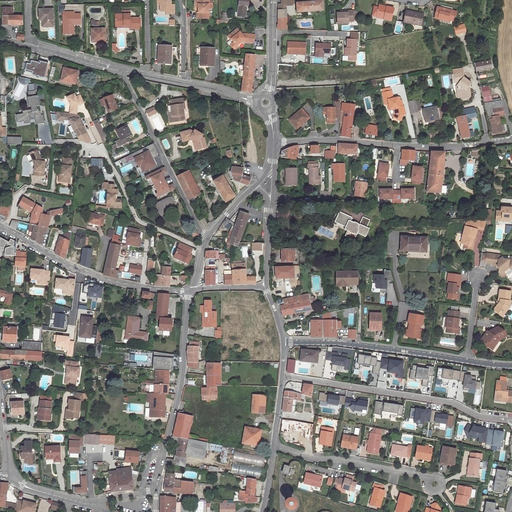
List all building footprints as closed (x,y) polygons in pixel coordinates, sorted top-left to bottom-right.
[(160,5),(160,11),(166,11),(171,11),(171,5),(171,1),(167,1),(167,0),(157,0),(157,2),(160,2),(160,5)] [(208,0),(198,0),(198,7),(198,13),(197,13),(197,19),(209,19),(209,8),(208,0)] [(239,0),(237,16),(245,17),(246,6),(248,6),(248,0),(239,0)] [(322,1),(296,3),(297,12),(304,12),(311,11),(323,11),(322,1)] [(166,14),(174,14),(174,5),(171,5),(171,11),(166,11),(166,14)] [(10,7),(2,7),(2,16),(11,16),(10,7)] [(386,9),(378,7),(378,8),(374,7),(372,16),(376,17),(376,18),(391,21),(393,9),(386,7),(386,9)] [(452,11),(437,7),(434,18),(440,20),(441,18),(449,20),(452,11)] [(42,17),(43,20),(43,27),(53,26),(53,9),(40,9),(40,17),(42,17)] [(286,19),(285,10),(278,11),(278,19),(286,19)] [(115,26),(130,26),(130,28),(130,29),(139,29),(139,27),(139,19),(139,18),(130,19),(130,12),(129,12),(129,11),(124,11),(124,15),(115,15),(115,26)] [(340,13),(337,13),(337,24),(348,24),(348,22),(353,22),(353,21),(355,21),(355,11),(352,11),(343,11),(343,13),(340,13)] [(414,13),(406,11),(404,23),(421,26),(423,16),(414,14),(414,13)] [(63,19),(63,25),(65,25),(65,33),(73,32),(73,25),(80,24),(80,14),(74,15),(73,12),(69,12),(69,19),(63,19)] [(11,16),(2,16),(2,25),(23,25),(22,16),(11,16)] [(286,19),(278,19),(278,25),(277,25),(277,30),(286,30),(286,19)] [(63,34),(73,34),(73,32),(65,33),(65,25),(63,25),(63,33),(63,34)] [(464,25),(460,26),(459,26),(457,27),(459,34),(466,32),(464,25)] [(92,41),(98,41),(99,42),(105,42),(104,28),(91,29),(92,41)] [(254,43),(255,35),(246,34),(246,36),(243,35),(237,29),(228,37),(231,40),(232,39),(234,42),(231,45),(235,49),(238,46),(237,45),(243,40),(245,40),(245,42),(254,43)] [(355,57),(356,40),(351,40),(347,39),(347,49),(347,51),(344,51),(344,56),(348,56),(355,57)] [(305,43),(288,42),(287,54),(301,54),(301,55),(305,55),(305,43)] [(331,44),(315,44),(315,57),(323,57),(324,53),(330,54),(331,44)] [(388,55),(385,44),(374,47),(375,53),(370,54),(373,66),(385,63),(384,56),(388,55)] [(159,47),(158,63),(169,64),(170,53),(171,53),(171,47),(159,47)] [(202,65),(213,66),(214,49),(201,48),(201,55),(202,55),(202,65)] [(251,90),(255,56),(247,55),(245,55),(241,92),(254,93),(255,90),(251,90)] [(32,74),(44,77),(48,63),(40,61),(40,62),(32,60),(31,63),(27,63),(26,69),(33,71),(32,74)] [(492,68),(490,61),(474,64),(475,71),(478,71),(492,68)] [(309,73),(309,65),(279,65),(279,73),(309,73)] [(64,68),(61,81),(76,84),(78,71),(64,68)] [(462,73),(453,74),(454,83),(457,82),(457,84),(459,92),(460,92),(461,97),(463,99),(468,99),(470,96),(468,81),(463,78),(462,73)] [(35,91),(28,92),(29,97),(27,98),(29,106),(31,106),(32,110),(23,111),(23,114),(16,115),(17,123),(24,122),(24,124),(31,123),(30,118),(35,117),(36,124),(44,123),(42,115),(41,115),(40,111),(38,111),(36,106),(39,105),(37,96),(36,96),(35,91)] [(392,91),(383,93),(385,105),(389,105),(389,108),(391,108),(392,110),(395,109),(396,114),(394,117),(398,120),(402,116),(401,114),(405,113),(404,107),(403,107),(400,108),(398,98),(394,99),(392,91)] [(67,98),(71,106),(70,110),(75,111),(76,104),(78,103),(79,105),(84,103),(80,95),(76,97),(74,94),(67,98)] [(106,105),(108,111),(117,108),(112,95),(103,98),(106,105)] [(183,98),(170,100),(171,105),(170,105),(172,122),(184,120),(182,109),(184,108),(183,98)] [(409,102),(412,114),(422,112),(420,100),(409,102)] [(501,107),(502,107),(500,101),(484,103),(489,122),(490,122),(493,134),(501,132),(500,126),(498,116),(493,117),(491,109),(501,107)] [(70,114),(76,115),(77,106),(79,105),(78,103),(76,104),(75,111),(70,110),(70,114)] [(354,105),(342,103),(341,111),(353,112),(354,105)] [(154,106),(146,110),(150,117),(157,113),(154,106)] [(435,107),(423,110),(425,122),(438,119),(435,107)] [(502,115),(501,107),(491,109),(493,117),(498,116),(502,115)] [(340,119),(340,108),(323,108),(323,113),(327,113),(327,119),(327,124),(335,124),(335,119),(340,119)] [(302,109),(289,120),(296,128),(302,123),(303,124),(309,118),(302,109)] [(342,127),(341,137),(349,138),(351,128),(351,126),(353,112),(341,111),(341,127),(342,127)] [(69,120),(73,131),(74,131),(77,137),(85,133),(82,127),(83,127),(80,121),(79,121),(78,119),(79,118),(77,115),(76,115),(70,114),(58,112),(57,116),(59,116),(58,120),(63,121),(63,120),(69,120)] [(456,117),(457,122),(461,139),(470,137),(469,135),(472,134),(471,130),(468,131),(466,121),(469,121),(468,115),(456,117)] [(102,131),(98,122),(94,124),(98,133),(102,131)] [(115,130),(121,140),(127,137),(132,134),(127,124),(115,130)] [(377,126),(366,125),(365,134),(376,135),(377,126)] [(192,138),(195,141),(194,143),(193,144),(195,147),(197,146),(199,150),(206,147),(203,138),(201,137),(202,135),(194,130),(193,132),(190,130),(181,133),(183,142),(190,140),(191,139),(192,138)] [(127,137),(121,140),(116,142),(117,144),(118,146),(123,144),(129,141),(127,137)] [(153,143),(146,146),(132,154),(134,158),(138,167),(140,166),(143,172),(156,166),(153,161),(152,162),(151,159),(152,159),(152,158),(159,155),(153,143)] [(339,143),(339,154),(360,154),(360,144),(339,143)] [(281,157),(289,158),(296,159),(296,156),(297,149),(298,145),(294,146),(282,151),(281,157)] [(325,159),(335,159),(336,151),(325,150),(325,159)] [(414,160),(415,151),(402,150),(401,159),(414,160)] [(34,165),(33,175),(43,176),(44,162),(42,161),(42,159),(40,159),(37,151),(34,152),(32,151),(28,153),(32,161),(34,161),(34,165)] [(61,171),(61,175),(60,175),(59,181),(68,182),(69,176),(70,176),(72,159),(63,158),(62,165),(61,171)] [(429,167),(443,168),(444,159),(430,158),(429,167)] [(378,180),(387,181),(387,177),(390,178),(392,164),(381,162),(378,180)] [(309,168),(309,184),(321,184),(321,178),(318,178),(318,175),(318,167),(316,167),(316,163),(307,164),(307,168),(309,168)] [(334,169),(334,181),(344,181),(344,164),(332,164),(332,169),(334,169)] [(233,180),(247,184),(248,185),(250,178),(242,175),(244,168),(243,168),(243,165),(241,165),(241,168),(235,167),(235,165),(234,165),(233,167),(232,166),(230,172),(233,180)] [(413,184),(423,184),(424,166),(413,166),(413,184)] [(213,181),(225,202),(234,196),(228,185),(231,183),(225,167),(223,168),(225,174),(213,181)] [(429,167),(427,192),(441,193),(443,168),(429,167)] [(288,177),(288,185),(297,185),(296,168),(286,169),(286,177),(288,177)] [(148,181),(152,179),(159,197),(176,190),(173,183),(169,185),(162,169),(146,175),(148,181)] [(198,194),(187,172),(176,177),(187,199),(198,194)] [(107,188),(106,201),(110,201),(110,206),(120,207),(121,199),(116,198),(114,198),(115,194),(116,194),(117,189),(113,189),(113,184),(108,184),(108,182),(103,182),(102,188),(107,188)] [(354,196),(365,197),(367,183),(358,182),(357,188),(355,188),(354,196)] [(397,198),(397,190),(393,190),(393,189),(380,189),(380,198),(397,198)] [(401,190),(397,190),(397,198),(414,198),(414,189),(401,189),(401,190)] [(173,196),(156,204),(161,214),(174,208),(173,206),(177,204),(173,196)] [(37,200),(31,224),(35,225),(38,226),(41,214),(42,214),(42,213),(45,202),(45,201),(37,200)] [(1,207),(0,212),(0,222),(2,223),(8,217),(10,211),(7,210),(1,207)] [(511,208),(501,207),(501,211),(496,211),(496,220),(501,221),(502,219),(510,219),(511,219),(511,218),(511,212),(511,211),(511,208)] [(345,227),(344,230),(347,231),(345,236),(354,240),(357,233),(366,237),(370,229),(367,227),(370,220),(362,217),(359,225),(358,224),(359,224),(354,222),(353,224),(350,223),(351,221),(352,217),(339,211),(334,222),(345,227)] [(240,212),(235,224),(244,227),(248,215),(240,212)] [(89,222),(102,225),(104,216),(91,213),(89,222)] [(41,214),(38,226),(47,228),(51,216),(50,216),(42,214),(41,214)] [(232,232),(231,237),(239,240),(244,227),(235,224),(229,220),(226,218),(222,224),(225,226),(228,222),(235,226),(232,232)] [(204,219),(199,221),(202,228),(207,227),(208,225),(204,219)] [(467,220),(462,238),(460,243),(468,246),(467,249),(471,250),(474,243),(473,242),(472,242),(472,239),(474,239),(476,231),(479,221),(467,220)] [(16,229),(19,223),(12,221),(9,226),(16,229)] [(476,231),(484,233),(486,224),(486,221),(484,221),(479,221),(476,231)] [(42,246),(47,228),(38,226),(35,225),(32,240),(42,246)] [(132,241),(131,246),(140,248),(141,242),(139,242),(139,239),(141,232),(139,230),(132,228),(131,233),(128,232),(127,240),(132,241)] [(68,247),(69,241),(70,241),(72,232),(67,231),(66,235),(65,234),(64,238),(60,237),(55,253),(65,258),(67,247),(68,247)] [(120,241),(122,233),(114,231),(114,233),(112,240),(120,241)] [(75,247),(87,249),(89,238),(85,237),(85,233),(77,232),(75,247)] [(406,249),(426,250),(427,238),(401,236),(400,250),(406,251),(406,249)] [(0,243),(0,244),(6,247),(5,249),(5,255),(16,255),(16,251),(17,242),(12,239),(10,242),(0,237),(0,243)] [(229,244),(226,243),(226,247),(230,248),(230,245),(237,247),(239,240),(231,237),(229,244)] [(114,271),(120,246),(119,246),(120,241),(112,240),(104,275),(113,278),(117,278),(118,272),(114,271)] [(175,259),(190,263),(195,247),(180,243),(175,259)] [(263,251),(263,243),(253,243),(253,251),(263,251)] [(294,249),(281,249),(281,261),(294,261),(294,251),(297,251),(297,248),(294,248),(294,249)] [(211,251),(206,251),(205,251),(205,259),(221,259),(221,255),(217,255),(218,251),(216,251),(216,250),(211,251)] [(26,266),(27,253),(20,252),(16,251),(16,255),(15,265),(26,266)] [(497,266),(499,269),(499,273),(502,277),(506,274),(505,273),(504,271),(507,269),(510,269),(511,269),(511,271),(511,256),(511,257),(511,260),(503,259),(500,255),(486,254),(485,262),(487,263),(492,264),(493,265),(497,266)] [(233,284),(256,283),(256,277),(245,278),(245,263),(232,263),(233,284)] [(130,266),(130,272),(141,274),(142,266),(137,265),(136,267),(130,266)] [(162,275),(170,276),(171,267),(163,266),(162,275)] [(205,285),(215,285),(214,266),(205,266),(205,285)] [(392,277),(390,268),(383,268),(383,273),(372,273),(372,282),(375,281),(375,287),(380,286),(380,290),(385,290),(385,277),(392,277)] [(31,270),(30,279),(30,280),(38,281),(42,281),(42,285),(49,285),(50,272),(31,270)] [(347,284),(357,284),(357,271),(336,271),(336,286),(347,286),(347,284)] [(449,283),(448,291),(447,298),(457,300),(458,293),(458,292),(456,292),(457,288),(459,288),(462,276),(453,274),(452,280),(452,283),(450,283),(449,283)] [(170,276),(162,275),(156,275),(155,285),(169,286),(170,276)] [(74,291),(75,280),(69,279),(69,280),(64,279),(64,280),(62,280),(62,279),(56,278),(55,287),(63,289),(63,290),(67,291),(66,294),(71,294),(71,291),(74,291)] [(96,285),(90,284),(90,285),(88,285),(85,287),(84,287),(83,293),(89,294),(89,296),(102,298),(104,288),(99,287),(100,286),(95,286),(96,285)] [(509,301),(511,292),(499,290),(498,300),(500,300),(499,302),(499,303),(494,310),(499,314),(500,312),(503,315),(507,310),(505,309),(508,306),(509,301)] [(158,304),(167,305),(168,294),(158,294),(158,304)] [(284,306),(302,302),(301,295),(283,300),(284,306)] [(310,300),(310,304),(318,303),(316,295),(309,296),(310,300)] [(275,301),(277,307),(280,307),(283,306),(281,299),(275,301)] [(302,302),(304,311),(311,309),(310,304),(310,300),(302,302)] [(211,326),(215,327),(216,312),(211,312),(211,301),(205,301),(205,306),(200,306),(200,312),(203,312),(203,314),(205,314),(205,323),(211,323),(211,326)] [(282,315),(304,311),(302,302),(284,306),(283,306),(280,307),(282,315)] [(158,304),(156,318),(160,318),(166,319),(167,305),(158,304)] [(64,308),(53,305),(51,319),(55,319),(54,326),(65,327),(65,320),(64,320),(64,318),(65,318),(65,314),(63,314),(64,308)] [(457,329),(460,312),(449,310),(448,318),(446,327),(446,332),(457,334),(457,329)] [(370,313),(369,330),(381,330),(381,313),(370,313)] [(202,326),(211,326),(211,323),(205,323),(205,314),(203,314),(202,326)] [(410,324),(408,331),(407,331),(406,336),(419,339),(420,331),(419,331),(420,326),(422,326),(423,317),(410,315),(408,323),(410,324)] [(140,318),(128,316),(125,339),(124,340),(124,342),(124,343),(129,343),(130,342),(131,340),(148,342),(149,333),(138,331),(140,318)] [(336,337),(336,329),(336,324),(340,324),(340,321),(326,321),(325,321),(325,316),(323,316),(323,321),(323,337),(336,337)] [(83,327),(81,337),(96,339),(98,326),(92,325),(92,318),(83,317),(81,327),(83,327)] [(160,318),(159,330),(170,331),(171,319),(166,319),(160,318)] [(312,321),(312,333),(311,337),(323,337),(323,321),(312,321)] [(489,332),(488,334),(486,333),(483,337),(487,339),(484,344),(485,345),(486,346),(489,345),(492,347),(499,338),(506,334),(504,330),(499,326),(489,331),(489,332)] [(1,341),(14,342),(16,342),(17,328),(4,327),(4,332),(2,332),(1,341)] [(70,337),(54,335),(54,341),(56,341),(56,346),(63,347),(63,350),(68,351),(67,356),(72,356),(74,342),(69,341),(70,337)] [(42,344),(22,342),(21,351),(42,352),(42,344)] [(187,351),(188,362),(197,363),(197,362),(198,351),(192,351),(192,347),(198,347),(198,343),(190,342),(189,347),(188,347),(187,351)] [(301,349),(300,361),(317,363),(318,351),(301,349)] [(13,359),(41,361),(42,352),(21,351),(16,350),(16,351),(0,350),(0,358),(9,359),(13,359)] [(171,354),(154,352),(154,356),(153,356),(152,369),(156,369),(172,370),(173,358),(170,358),(171,354)] [(338,354),(327,353),(326,360),(333,361),(331,371),(337,372),(338,366),(344,367),(344,370),(348,371),(350,360),(347,360),(347,356),(342,355),(341,359),(337,358),(338,354)] [(357,361),(355,360),(354,368),(360,369),(361,363),(364,364),(364,365),(370,366),(370,364),(374,365),(373,374),(379,374),(381,362),(376,362),(377,358),(371,357),(372,355),(363,354),(363,355),(358,354),(357,361)] [(403,362),(382,359),(381,368),(388,369),(388,372),(392,372),(392,371),(397,372),(396,377),(402,378),(403,370),(402,370),(403,362)] [(67,367),(65,384),(76,385),(77,377),(79,377),(80,368),(78,368),(79,363),(66,361),(65,367),(67,367)] [(207,375),(220,375),(220,364),(206,363),(207,375)] [(417,366),(413,365),(412,370),(410,370),(409,379),(415,380),(415,378),(423,379),(422,386),(427,387),(428,378),(427,378),(427,376),(433,376),(434,367),(426,366),(426,369),(417,367),(417,366)] [(156,372),(155,381),(143,380),(142,383),(155,384),(168,385),(169,371),(156,370),(156,369),(152,369),(148,368),(147,371),(156,372)] [(460,372),(437,368),(435,379),(441,380),(441,383),(448,384),(449,379),(459,381),(460,372)] [(2,380),(12,378),(10,369),(0,371),(2,380)] [(460,371),(460,372),(459,382),(464,382),(463,390),(469,391),(469,388),(479,390),(480,382),(475,382),(476,377),(465,376),(466,372),(460,371)] [(220,375),(207,375),(207,386),(216,386),(216,385),(220,385),(220,375)] [(20,386),(30,386),(31,377),(17,377),(18,386),(20,386)] [(494,396),(506,397),(506,402),(510,402),(510,401),(511,400),(511,389),(507,389),(505,389),(505,386),(506,380),(496,379),(496,383),(499,384),(499,388),(495,388),(494,396)] [(154,394),(165,394),(167,394),(168,385),(155,384),(154,394)] [(30,386),(20,386),(20,394),(22,394),(30,394),(30,386)] [(184,387),(181,402),(189,404),(193,389),(184,387)] [(202,400),(217,399),(217,387),(201,388),(202,400)] [(80,410),(81,400),(83,400),(84,396),(84,392),(76,391),(75,399),(69,398),(69,403),(70,403),(71,403),(71,404),(69,404),(69,408),(67,408),(66,417),(71,418),(73,417),(77,417),(78,409),(80,410)] [(285,391),(283,411),(291,412),(292,398),(301,400),(302,395),(292,391),(285,391)] [(325,393),(320,392),(318,401),(320,401),(320,405),(326,406),(327,405),(337,406),(338,404),(345,405),(346,399),(346,396),(332,394),(332,395),(325,394),(325,393)] [(151,402),(150,416),(164,417),(165,394),(154,394),(151,393),(151,402)] [(253,395),(252,412),(264,413),(265,396),(253,395)] [(360,401),(346,399),(345,405),(345,407),(349,407),(353,412),(355,411),(362,412),(362,410),(366,410),(368,400),(360,399),(360,401)] [(382,402),(375,401),(374,414),(382,415),(381,419),(390,420),(391,413),(397,414),(397,415),(402,416),(404,406),(384,403),(383,405),(382,405),(382,402)] [(12,415),(24,414),(23,402),(11,403),(12,415)] [(40,410),(39,415),(38,415),(37,421),(47,422),(48,416),(49,416),(51,404),(40,402),(39,410),(40,410)] [(425,410),(411,408),(409,419),(414,419),(414,422),(418,423),(417,426),(422,427),(423,421),(429,422),(431,410),(425,409),(425,410)] [(436,411),(431,410),(429,422),(429,423),(434,423),(434,426),(439,427),(440,423),(446,424),(448,414),(436,412),(436,411)] [(192,416),(178,413),(173,436),(187,438),(188,435),(192,416)] [(287,420),(285,433),(292,434),(294,421),(287,420)] [(472,427),(468,425),(465,431),(469,437),(472,435),(477,436),(478,435),(480,435),(479,439),(486,440),(488,430),(488,429),(475,427),(473,426),(472,427)] [(245,427),(242,443),(251,444),(256,445),(258,436),(259,430),(245,427)] [(322,427),(320,440),(324,441),(323,445),(331,446),(332,442),(331,442),(332,433),(333,433),(334,429),(322,427)] [(498,432),(488,430),(486,440),(486,444),(502,447),(503,442),(502,442),(503,431),(498,431),(498,432)] [(378,454),(381,435),(370,433),(369,440),(368,445),(367,452),(378,454)] [(82,457),(82,435),(71,435),(71,457),(82,457)] [(91,444),(99,445),(99,435),(91,435),(91,444)] [(358,437),(343,435),(341,445),(349,447),(349,448),(356,449),(358,437)] [(258,447),(259,437),(258,436),(256,445),(251,444),(251,446),(258,447)] [(188,440),(173,437),(172,437),(170,443),(171,443),(174,444),(178,444),(176,456),(184,458),(185,454),(188,440)] [(206,443),(193,440),(188,439),(188,440),(185,454),(204,457),(207,443),(206,443)] [(22,449),(22,453),(21,453),(21,461),(25,461),(32,461),(32,453),(33,452),(34,451),(34,450),(33,450),(32,449),(32,442),(24,442),(24,445),(21,445),(21,449),(22,449)] [(228,463),(229,446),(211,445),(211,451),(222,451),(221,462),(228,463)] [(391,454),(405,457),(405,456),(406,447),(393,445),(391,454)] [(61,462),(59,446),(45,447),(46,459),(54,459),(54,462),(61,462)] [(424,447),(417,446),(415,458),(422,459),(423,457),(430,458),(432,448),(428,448),(424,447)] [(453,465),(456,449),(443,447),(440,462),(448,464),(453,465)] [(137,463),(138,452),(125,451),(125,462),(137,463)] [(477,476),(479,459),(481,460),(481,454),(470,453),(470,459),(469,458),(468,467),(470,467),(469,475),(477,476)] [(285,466),(283,473),(287,474),(286,475),(286,476),(285,478),(285,479),(286,480),(287,482),(289,483),(291,483),(292,483),(293,483),(294,482),(296,481),(296,480),(297,478),(296,476),(296,475),(295,473),(293,472),(295,472),(296,472),(297,471),(298,470),(300,469),(300,467),(300,466),(300,464),(299,463),(298,461),(296,460),(294,460),(293,460),(292,461),(291,461),(290,463),(289,465),(289,467),(285,466)] [(247,471),(242,469),(242,470),(238,469),(238,467),(234,466),(232,472),(246,475),(247,471)] [(111,491),(133,489),(133,486),(131,475),(130,468),(117,470),(117,471),(109,472),(111,491)] [(506,471),(496,469),(494,480),(506,482),(507,475),(505,475),(506,471)] [(74,487),(74,494),(76,495),(80,495),(80,496),(82,497),(88,496),(88,492),(87,492),(87,488),(88,488),(87,471),(81,472),(82,487),(74,487)] [(174,480),(174,474),(166,473),(164,492),(172,492),(173,488),(174,488),(180,488),(181,481),(174,480)] [(320,487),(322,478),(313,476),(314,475),(306,473),(304,483),(320,487)] [(345,478),(344,479),(339,478),(339,479),(336,487),(336,488),(341,490),(342,489),(346,490),(349,491),(349,489),(354,491),(356,483),(352,481),(353,477),(348,475),(347,479),(345,478)] [(247,485),(246,489),(247,489),(247,491),(247,493),(254,494),(255,479),(247,478),(247,485)] [(506,482),(494,480),(492,491),(502,493),(503,489),(504,489),(506,482)] [(181,494),(192,493),(193,483),(193,482),(181,481),(180,488),(174,488),(174,493),(181,494)] [(0,506),(4,507),(8,483),(0,482),(0,506)] [(466,505),(467,497),(469,497),(471,488),(461,486),(459,495),(457,495),(455,503),(466,505)] [(379,508),(384,491),(380,489),(375,488),(372,496),(373,496),(370,505),(379,508)] [(254,494),(247,493),(247,491),(240,491),(239,500),(246,501),(245,503),(253,503),(254,497),(254,494)] [(399,502),(396,511),(398,511),(407,511),(409,505),(412,497),(400,493),(397,502),(399,502)] [(174,511),(175,498),(171,497),(161,496),(160,511),(174,511)] [(23,502),(18,501),(14,511),(20,511),(21,511),(24,511),(34,511),(37,505),(24,501),(23,502)] [(495,503),(485,501),(483,511),(498,511),(499,510),(494,509),(495,503)] [(59,511),(61,504),(53,502),(51,508),(59,511)] [(220,503),(220,511),(224,511),(234,511),(235,503),(233,503),(220,503)] [(426,508),(425,511),(439,511),(440,509),(436,504),(434,503),(430,505),(432,509),(431,509),(426,508)]
